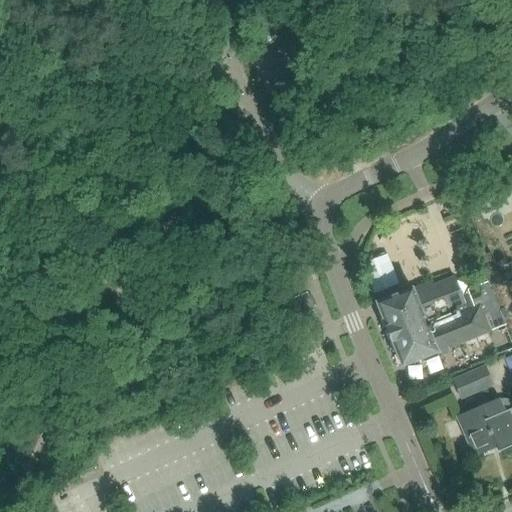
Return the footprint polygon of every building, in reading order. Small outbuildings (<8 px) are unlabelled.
[(266,0),(265,27),(287,28),(289,0),(266,0)] [(372,295),(398,285),(387,255),(361,265),(372,295)] [(402,366),(486,332),(490,340),(502,335),(482,284),(466,291),(467,293),(461,296),(454,278),(440,283),(414,293),(412,289),(410,290),(408,287),(402,290),(403,292),(377,302),(402,366)] [(294,299),(301,316),(314,310),(308,294),(294,299)] [(451,380),(460,401),(493,387),(484,366),(451,380)] [(458,418),(474,457),(496,448),(498,453),(511,447),(511,423),(507,411),(503,413),(498,401),(458,418)]
